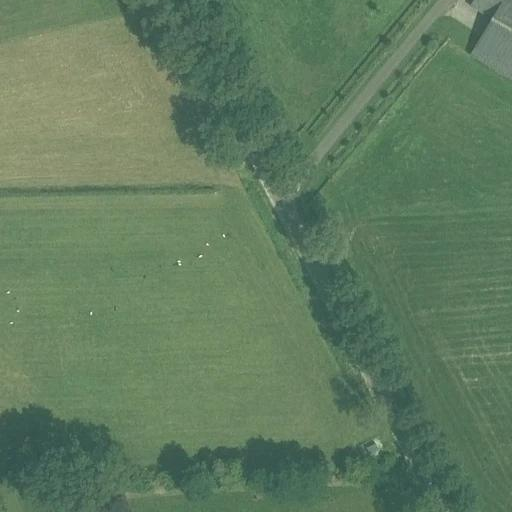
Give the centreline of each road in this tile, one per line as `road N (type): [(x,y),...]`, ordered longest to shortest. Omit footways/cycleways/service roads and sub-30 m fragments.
road 1 (unclassified): [(443,511),(174,0)]
road 2 (unknown): [(277,195),(436,0)]
